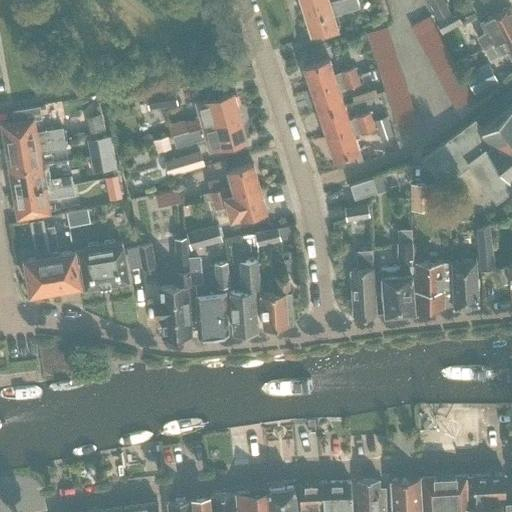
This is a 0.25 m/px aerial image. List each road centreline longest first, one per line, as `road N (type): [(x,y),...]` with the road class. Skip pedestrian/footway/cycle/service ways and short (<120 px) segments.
road 1 (residential): [(511,459),(59,498)]
road 2 (residential): [(327,334),(183,348),(55,318),(10,323),(0,258)]
road 3 (residential): [(327,334),(317,236),(247,0)]
road 4 (residential): [(327,334),(511,309)]
